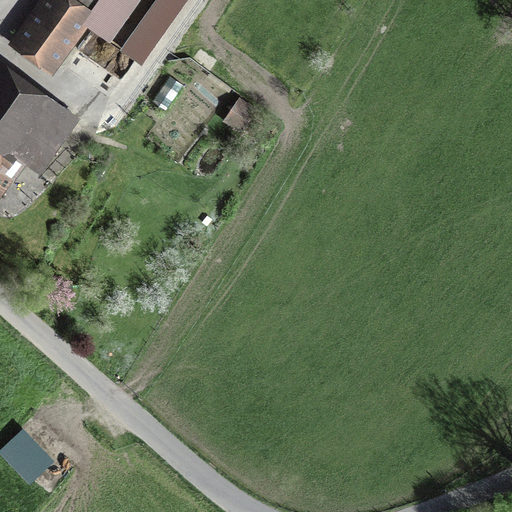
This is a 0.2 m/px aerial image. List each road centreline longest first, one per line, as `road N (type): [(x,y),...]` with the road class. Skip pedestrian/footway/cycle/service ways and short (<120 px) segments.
road 1 (unclassified): [(242,511),(111,399)]
road 2 (residential): [(111,399),(0,295)]
